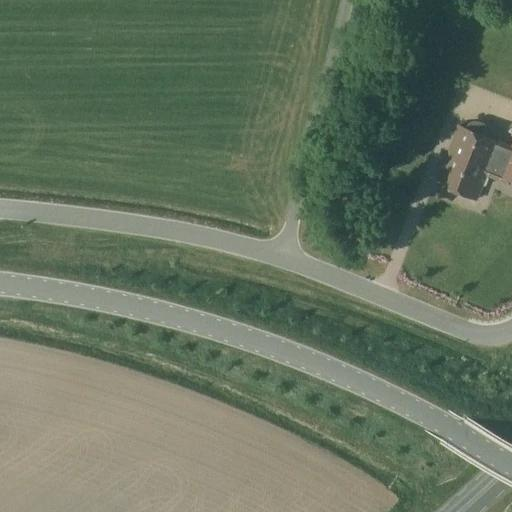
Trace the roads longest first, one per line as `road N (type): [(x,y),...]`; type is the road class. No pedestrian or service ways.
road 1 (tertiary): [(511,463),(365,386),(264,346),(153,311),(0,283)]
road 2 (unclassified): [(0,207),(147,226),(287,258)]
road 3 (unclassified): [(287,258),(345,0)]
road 4 (unclassified): [(511,330),(474,334),(287,258)]
